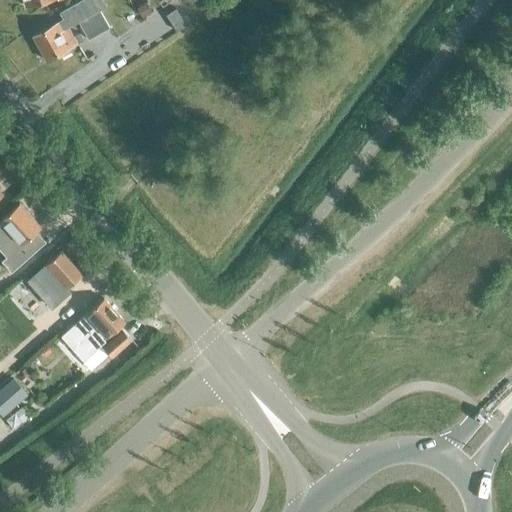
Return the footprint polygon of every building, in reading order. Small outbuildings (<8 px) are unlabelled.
[(99,9),(93,12),(86,0),(75,0),(77,3),(61,12),(67,23),(83,14),(85,18),(79,22),(88,38),(109,26),(99,9)] [(79,32),(73,36),(64,20),(56,24),(56,23),(33,35),(46,59),(59,52),(61,56),(71,51),(69,48),(83,40),(79,32)] [(39,226),(19,203),(0,219),(2,221),(0,222),(0,248),(6,255),(2,258),(13,267),(42,241),(33,231),(39,226)] [(37,271),(58,295),(82,273),(61,249),(37,271)] [(12,293),(24,306),(34,297),(32,295),(41,286),(31,275),(12,293)] [(126,318),(105,294),(60,332),(82,355),(126,318)] [(108,346),(118,358),(133,345),(123,333),(108,346)]
